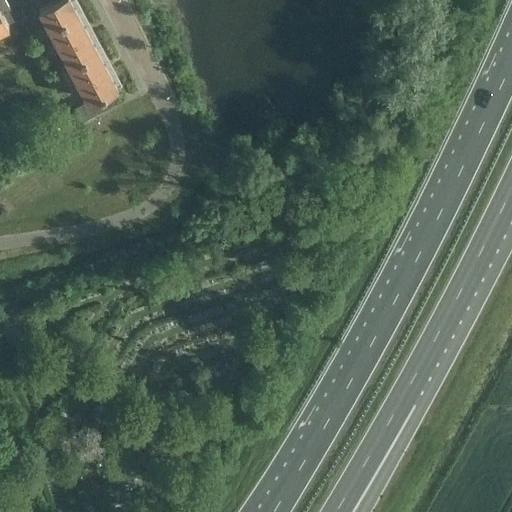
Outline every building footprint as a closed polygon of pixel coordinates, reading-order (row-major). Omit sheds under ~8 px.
[(11,8),(6,0),(0,0),(0,25),(16,17),(11,8)] [(35,0),(88,98),(95,94),(103,90),(110,87),(117,83),(72,0),(35,0)] [(18,22),(26,18),(18,4),(11,8),(16,17),(18,22)] [(103,90),(110,104),(117,100),(110,87),(103,90)] [(95,94),(102,108),(110,104),(103,90),(95,94)] [(95,112),(102,108),(95,94),(88,98),(95,112)] [(87,116),(95,112),(88,98),(80,102),(87,116)] [(80,120),(87,116),(80,102),(73,106),(80,120)]
